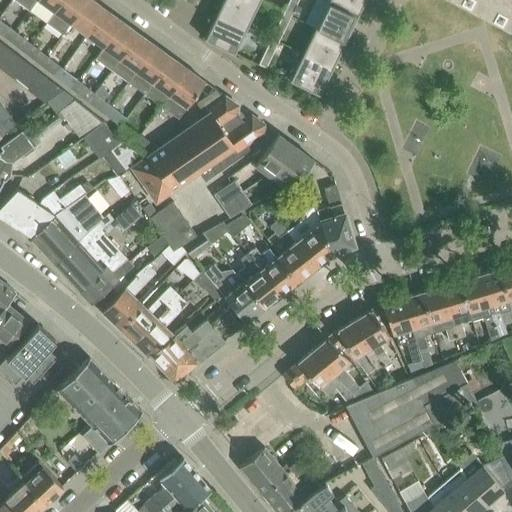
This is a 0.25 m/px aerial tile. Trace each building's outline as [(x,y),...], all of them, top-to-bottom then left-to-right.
[(16,0),(28,9),(35,0),(16,0)] [(39,0),(54,10),(60,0),(39,0)] [(86,0),(60,0),(54,10),(45,21),(61,34),(70,22),(86,0)] [(87,34),(106,8),(94,0),(86,0),(70,22),(87,34)] [(222,0),(218,11),(217,12),(246,26),(259,0),(258,0),(222,0)] [(292,0),(288,0),(283,11),(291,15),(297,2),(292,0)] [(327,0),(327,1),(357,15),(357,14),(363,0),(327,0)] [(315,27),(344,41),(344,40),(356,17),(357,15),(327,1),(315,27)] [(122,20),(106,8),(87,34),(103,46),(122,20)] [(283,11),(277,24),(284,28),(291,15),(283,11)] [(232,52),(234,52),(246,26),(217,12),(216,13),(205,37),(204,38),(208,40),(214,43),(232,52)] [(13,29),(0,19),(0,32),(7,38),(13,29)] [(111,71),(139,32),(122,20),(103,46),(95,58),(111,71)] [(277,24),(271,37),(278,41),(284,28),(277,24)] [(315,27),(302,54),(331,68),(332,66),(343,43),(344,41),(315,27)] [(29,42),(13,29),(7,38),(23,50),(29,42)] [(155,45),(139,32),(111,71),(128,83),(155,45)] [(271,37),(264,50),(272,54),(278,41),(271,37)] [(45,55),(29,42),(23,50),(39,63),(45,55)] [(0,49),(0,67),(13,51),(4,44),(0,49)] [(144,95),(172,57),(155,45),(128,83),(144,95)] [(272,54),(264,50),(258,64),(265,67),(272,54)] [(0,67),(9,74),(22,58),(13,51),(0,67)] [(302,54),(290,79),(309,89),(315,92),(319,93),(320,92),(331,69),(331,68),(302,54)] [(61,67),(45,55),(39,63),(55,76),(61,67)] [(189,69),(172,57),(144,95),(161,107),(189,69)] [(9,74),(18,81),(30,65),(22,58),(9,74)] [(18,81),(26,88),(39,72),(30,65),(18,81)] [(79,80),(61,67),(55,76),(72,89),(79,80)] [(187,107),(205,81),(189,69),(161,107),(178,119),(187,107)] [(26,88),(35,95),(48,78),(39,72),(26,88)] [(60,88),(48,78),(35,95),(43,101),(44,101),(44,100),(60,88)] [(95,93),(79,80),(72,89),(88,102),(95,93)] [(95,93),(88,102),(105,114),(111,105),(104,100),(109,94),(100,86),(95,93)] [(44,100),(54,113),(59,110),(74,99),(60,88),(44,100)] [(217,89),(197,103),(199,107),(205,114),(208,112),(206,108),(225,95),(217,89)] [(147,155),(145,156),(157,173),(161,171),(171,185),(167,188),(170,191),(198,171),(204,179),(227,162),(248,148),(247,147),(249,146),(247,143),(264,131),(264,123),(251,114),(242,120),(237,113),(237,104),(225,95),(206,108),(208,112),(205,114),(197,120),(186,128),(157,147),(147,155)] [(83,136),(102,122),(74,99),(59,110),(64,117),(80,138),(83,136)] [(0,134),(15,123),(0,104),(0,134)] [(121,127),(124,123),(127,118),(111,105),(105,114),(121,127)] [(194,115),(182,123),(186,128),(197,120),(194,115)] [(101,154),(118,141),(102,122),(83,136),(98,157),(101,154)] [(140,135),(124,123),(121,127),(117,132),(122,137),(132,144),(140,135)] [(0,186),(4,180),(5,181),(11,175),(12,163),(22,155),(24,157),(34,149),(33,147),(20,130),(0,145),(0,147),(0,148),(0,186)] [(255,164),(271,176),(282,159),(285,161),(295,146),(277,133),(255,164)] [(140,135),(132,144),(147,155),(157,147),(140,135)] [(118,141),(110,147),(127,169),(130,167),(145,156),(147,155),(132,144),(122,137),(118,141)] [(314,159),(295,146),(285,161),(282,159),(271,176),(283,185),(304,173),(314,159)] [(145,156),(130,167),(155,202),(170,191),(167,188),(171,185),(161,171),(157,173),(145,156)] [(112,203),(134,191),(123,172),(101,184),(112,203)] [(221,205),(243,190),(235,179),(231,181),(213,194),(221,205)] [(39,203),(18,227),(30,235),(52,215),(54,214),(84,193),(85,191),(80,184),(79,183),(58,198),(52,190),(38,203),(39,203)] [(328,205),(316,209),(331,253),(354,244),(335,183),(323,187),(328,205)] [(17,188),(0,205),(0,214),(18,227),(39,203),(38,203),(17,188)] [(252,203),(243,190),(221,205),(230,218),(252,203)] [(30,235),(54,260),(77,240),(97,222),(102,227),(113,218),(108,212),(103,216),(84,193),(54,214),(52,215),(30,235)] [(307,212),(286,229),(315,265),(318,263),(330,254),(331,253),(316,209),(313,199),(303,207),(307,212)] [(157,227),(180,211),(173,200),(156,212),(150,216),(157,227)] [(149,202),(143,206),(150,216),(156,212),(149,202)] [(113,218),(102,227),(105,230),(107,233),(115,226),(120,233),(141,214),(131,203),(113,218)] [(162,234),(165,238),(188,222),(180,211),(157,227),(162,234)] [(242,215),(225,225),(229,229),(233,234),(249,222),(242,215)] [(278,219),(269,226),(274,233),(278,238),(271,243),(279,253),(299,278),(315,265),(286,229),(278,219)] [(77,240),(54,260),(68,276),(91,254),(110,239),(103,232),(105,230),(102,227),(97,222),(77,240)] [(197,236),(188,222),(165,238),(168,244),(167,245),(171,251),(182,244),(197,236)] [(211,243),(213,241),(229,229),(225,225),(222,222),(203,233),(211,243)] [(203,233),(197,236),(182,244),(187,251),(192,257),(211,243),(203,233)] [(162,234),(147,246),(155,256),(160,251),(167,245),(168,244),(165,238),(162,234)] [(91,254),(68,276),(78,287),(104,264),(110,271),(123,260),(126,263),(129,261),(110,239),(91,254)] [(187,251),(182,244),(171,251),(167,245),(160,251),(174,264),(187,251)] [(280,293),(299,278),(279,253),(276,255),(268,245),(260,252),(254,245),(246,251),(280,293)] [(244,265),(236,273),(264,306),(280,293),(246,251),(238,258),(244,265)] [(185,257),(178,264),(193,278),(199,272),(187,257),(185,257)] [(104,264),(78,287),(91,301),(93,299),(101,308),(118,291),(112,284),(122,275),(133,265),(129,261),(126,263),(123,260),(110,271),(104,264)] [(101,309),(119,326),(140,304),(137,301),(132,296),(154,272),(156,270),(148,262),(135,273),(118,291),(101,308),(102,308),(101,309)] [(205,270),(222,292),(245,321),(264,306),(236,273),(232,269),(220,271),(214,263),(205,270)] [(511,263),(496,268),(505,297),(509,309),(511,307),(511,263)] [(509,309),(505,297),(496,268),(477,274),(486,303),(498,336),(508,332),(500,311),(509,309)] [(214,298),(222,292),(205,270),(204,271),(201,269),(199,272),(193,278),(214,298)] [(477,274),(458,279),(467,308),(471,320),(483,316),(492,339),(498,336),(486,303),(477,274)] [(0,310),(7,302),(16,291),(0,279),(0,310)] [(439,285),(448,314),(455,339),(466,335),(462,323),(471,320),(467,308),(458,279),(439,285)] [(455,339),(448,314),(439,285),(420,291),(429,320),(433,332),(445,328),(449,340),(455,339)] [(172,301),(178,295),(169,286),(146,309),(140,304),(119,326),(132,339),(172,301)] [(433,332),(429,320),(420,291),(401,297),(410,326),(421,360),(424,367),(433,363),(424,334),(433,332)] [(172,301),(132,339),(147,353),(172,333),(164,326),(186,303),(178,295),(172,301)] [(381,302),(379,304),(384,318),(386,317),(391,331),(393,330),(398,345),(406,342),(413,363),(421,360),(410,326),(401,297),(381,302)] [(0,310),(0,350),(1,350),(4,347),(27,318),(7,302),(0,310)] [(173,379),(177,376),(208,350),(241,324),(226,306),(208,321),(212,325),(197,336),(160,366),(170,376),(173,379)] [(358,316),(354,318),(370,344),(383,365),(390,361),(377,340),(387,334),(379,321),(381,320),(373,307),(371,308),(370,309),(358,316)] [(212,325),(208,321),(205,317),(191,328),(186,322),(172,333),(147,353),(160,366),(197,336),(212,325)] [(336,329),(334,331),(342,343),(344,342),(352,355),(363,348),(376,369),(383,365),(370,344),(354,318),(336,329)] [(37,322),(0,362),(0,370),(14,383),(23,373),(33,382),(56,356),(46,347),(54,338),(37,322)] [(327,336),(312,349),(334,372),(355,396),(372,389),(365,381),(359,387),(356,383),(341,366),(347,360),(337,347),(339,346),(329,335),(327,336)] [(333,372),(312,349),(296,362),(309,375),(326,393),(333,385),(346,400),(354,396),(333,372)] [(56,388),(92,425),(125,393),(89,356),(56,388)] [(453,358),(348,403),(375,454),(417,431),(425,427),(436,421),(446,415),(477,399),(453,358)] [(309,375),(296,362),(282,373),(294,387),(309,375)] [(511,391),(511,380),(511,381),(502,386),(506,394),(511,391)] [(125,393),(92,425),(82,434),(98,451),(141,410),(125,393)] [(436,421),(441,430),(452,425),(446,415),(436,421)] [(430,436),(441,430),(436,421),(425,427),(430,436)] [(0,446),(0,453),(2,456),(21,437),(15,431),(0,446)] [(511,449),(511,450),(499,455),(511,479),(511,478),(511,438),(509,440),(511,449)] [(400,448),(405,456),(415,450),(411,442),(400,448)] [(241,464),(239,466),(259,490),(277,511),(283,511),(286,510),(304,495),(317,485),(318,484),(297,459),(288,467),(285,463),(281,467),(264,446),(245,461),(241,464)] [(400,448),(381,458),(391,475),(410,465),(405,456),(400,448)] [(68,462),(76,470),(85,462),(77,454),(68,462)] [(466,477),(488,501),(503,488),(502,486),(510,479),(511,479),(499,455),(484,461),(466,477)] [(152,511),(153,511),(197,474),(182,456),(177,460),(158,477),(164,484),(145,502),(136,509),(139,511),(117,511),(115,511),(152,511)] [(372,456),(361,462),(365,469),(376,463),(372,456)] [(41,463),(23,480),(42,503),(62,485),(61,484),(41,463)] [(376,463),(365,469),(369,476),(380,470),(376,463)] [(444,480),(450,490),(468,511),(475,511),(486,503),(488,501),(466,477),(461,466),(444,480)] [(380,470),(369,476),(374,485),(384,477),(380,470)] [(209,488),(207,485),(197,474),(153,511),(168,511),(180,501),(186,508),(201,495),(209,488)] [(374,485),(370,488),(375,494),(388,484),(384,477),(374,485)] [(0,492),(5,497),(6,498),(5,499),(15,511),(27,511),(9,493),(3,488),(5,485),(0,480),(0,492)] [(3,488),(9,493),(27,511),(33,511),(42,503),(23,480),(11,491),(5,485),(3,488)] [(440,511),(468,511),(450,490),(444,480),(428,495),(433,505),(434,504),(440,511)] [(304,495),(286,510),(288,511),(327,511),(331,509),(322,499),(328,494),(332,490),(325,481),(318,484),(317,485),(304,495)] [(388,484),(375,494),(380,500),(391,491),(388,484)] [(391,491),(380,500),(385,506),(395,498),(391,491)] [(406,503),(410,511),(440,511),(434,504),(433,505),(428,495),(427,495),(425,492),(406,503)] [(359,511),(345,494),(335,502),(335,501),(334,502),(333,503),(338,509),(334,511),(359,511)] [(210,511),(214,509),(201,495),(186,508),(181,511),(210,511)] [(395,498),(385,506),(389,511),(399,505),(395,498)] [(0,511),(15,511),(5,499),(0,504),(0,511)]
